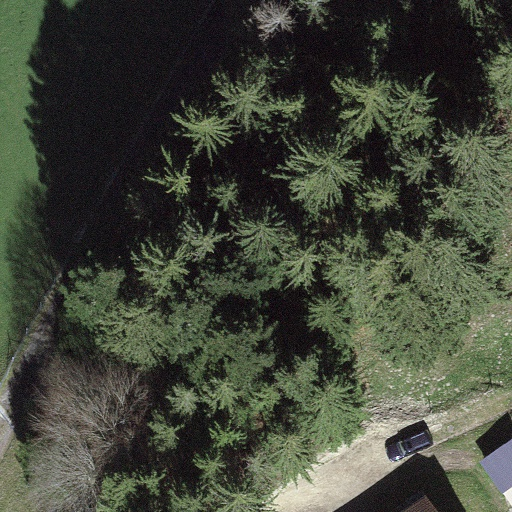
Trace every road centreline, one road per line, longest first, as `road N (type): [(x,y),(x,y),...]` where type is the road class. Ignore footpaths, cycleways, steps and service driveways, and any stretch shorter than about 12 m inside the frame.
road 1 (track): [(0,424),(240,0)]
road 2 (track): [(279,511),(380,454),(511,399)]
